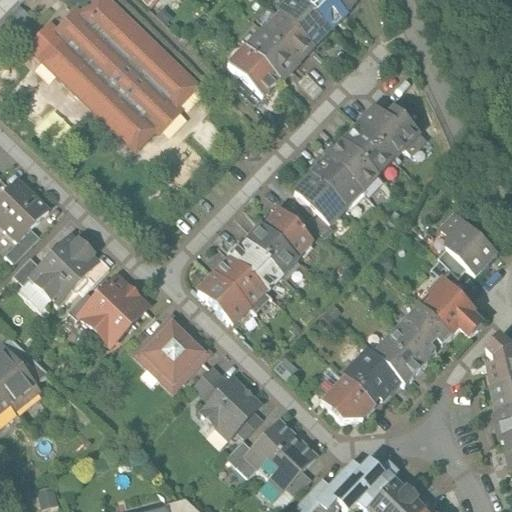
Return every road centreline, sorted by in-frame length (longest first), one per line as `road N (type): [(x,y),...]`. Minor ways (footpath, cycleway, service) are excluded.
road 1 (residential): [(444,435),(344,451),(164,280)]
road 2 (residential): [(164,280),(381,51)]
road 3 (residential): [(164,280),(142,270),(0,136)]
road 4 (residential): [(444,435),(443,404),(455,375),(506,322),(510,276)]
